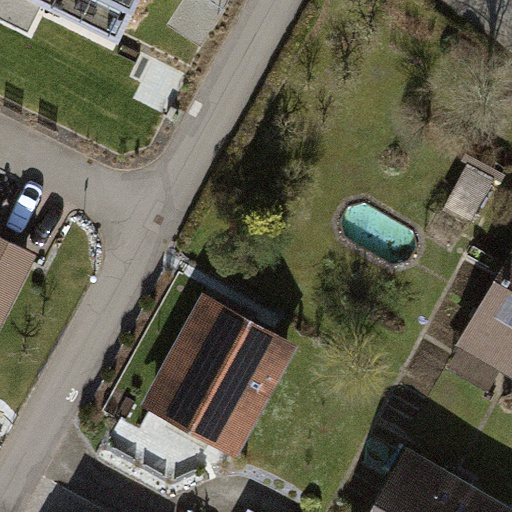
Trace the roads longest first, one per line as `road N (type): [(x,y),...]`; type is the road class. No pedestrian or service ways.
road 1 (residential): [(153,210),(0,500)]
road 2 (residential): [(275,0),(153,210)]
road 3 (residential): [(153,210),(0,139)]
